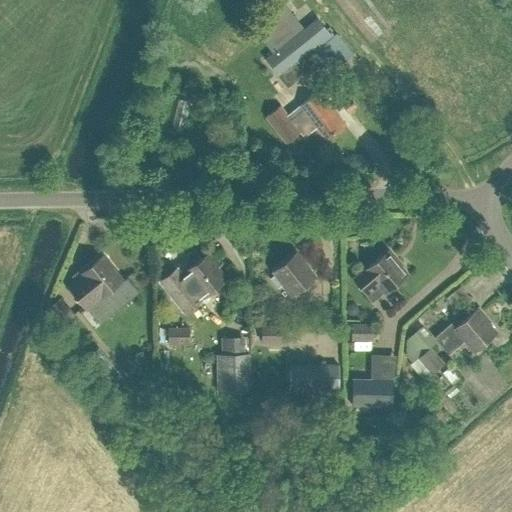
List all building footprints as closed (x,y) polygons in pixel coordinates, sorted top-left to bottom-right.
[(317,17),(265,58),(278,74),(277,75),(287,87),(306,72),(296,60),(312,47),(331,72),(354,54),(336,32),(332,36),(330,33),(317,17)] [(159,118),(176,88),(154,75),(136,106),(159,118)] [(287,143),(300,132),(304,137),(314,129),(325,142),(346,126),(318,90),(287,114),(280,105),(266,116),(287,143)] [(353,108),(360,102),(355,95),(348,100),(353,108)] [(385,294),(407,276),(386,251),(364,269),(365,269),(352,279),(365,295),(378,285),(385,294)] [(193,284),(203,297),(227,278),(206,252),(182,271),(185,275),(180,278),(188,288),(193,284)] [(291,296),(314,276),(295,252),(271,271),(291,296)] [(65,285),(80,304),(85,310),(99,298),(121,280),(123,278),(121,276),(103,253),(81,271),(81,272),(79,274),(73,278),(67,283),(65,285)] [(275,280),(264,289),(276,302),(286,293),(275,280)] [(47,307),(50,312),(60,324),(72,315),(58,298),(47,307)] [(498,331),(477,307),(455,326),(451,322),(434,336),(448,353),(465,339),(475,351),(498,331)] [(372,340),(372,324),(352,323),(351,339),(372,340)] [(261,327),(261,342),(282,342),(282,327),(261,327)] [(169,328),(169,344),(189,343),(188,328),(169,328)] [(217,354),(214,354),(216,392),(218,392),(250,391),(249,353),(244,354),(243,336),(219,337),(220,354),(217,354)] [(126,380),(98,347),(85,358),(112,391),(126,380)] [(417,357),(431,373),(443,362),(429,347),(417,357)] [(290,364),(290,388),(337,389),(337,365),(290,364)] [(391,407),(392,378),(369,378),(351,377),(350,405),(391,407)]
